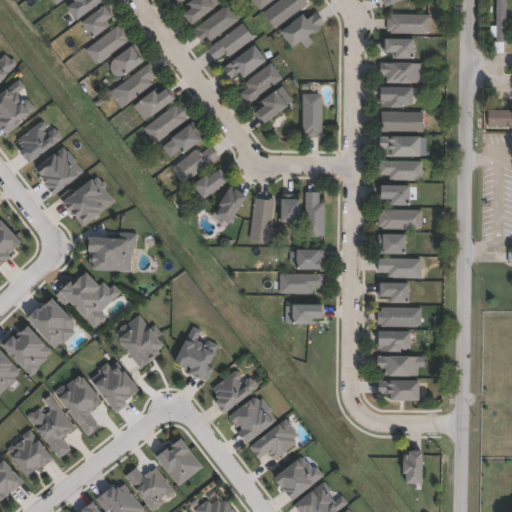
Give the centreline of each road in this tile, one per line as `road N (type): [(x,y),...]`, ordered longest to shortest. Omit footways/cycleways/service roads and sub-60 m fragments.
road 1 (residential): [(465,426),(365,422),(350,398),(351,24),(338,0)]
road 2 (tertiary): [(463,511),(469,0)]
road 3 (residential): [(132,0),(251,160),(350,166)]
road 4 (residential): [(43,511),(171,409),(257,511)]
road 5 (residential): [(0,180),(54,247),(0,300)]
